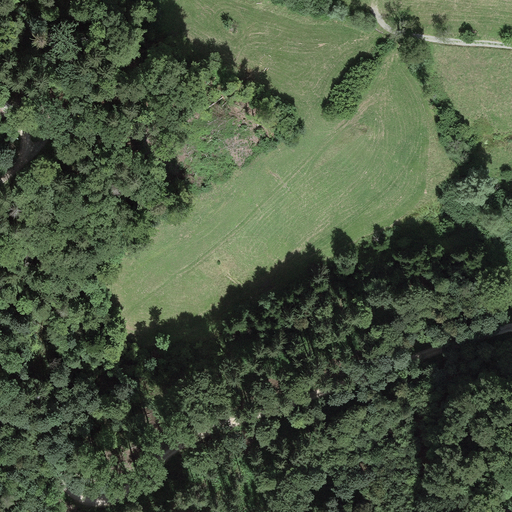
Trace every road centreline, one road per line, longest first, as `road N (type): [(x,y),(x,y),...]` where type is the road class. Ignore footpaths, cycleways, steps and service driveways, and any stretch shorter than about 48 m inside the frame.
road 1 (track): [(511,326),(204,429),(101,503),(74,498),(39,440),(0,417)]
road 2 (track): [(511,47),(394,33),(379,23),(374,6)]
road 3 (track): [(0,77),(33,96),(47,124),(38,151),(17,163)]
